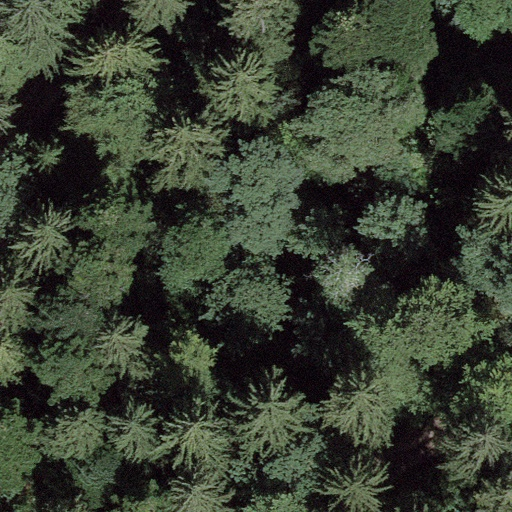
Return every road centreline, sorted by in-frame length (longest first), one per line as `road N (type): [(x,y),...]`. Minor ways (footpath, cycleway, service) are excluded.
road 1 (track): [(511,383),(261,511)]
road 2 (track): [(0,145),(107,0)]
